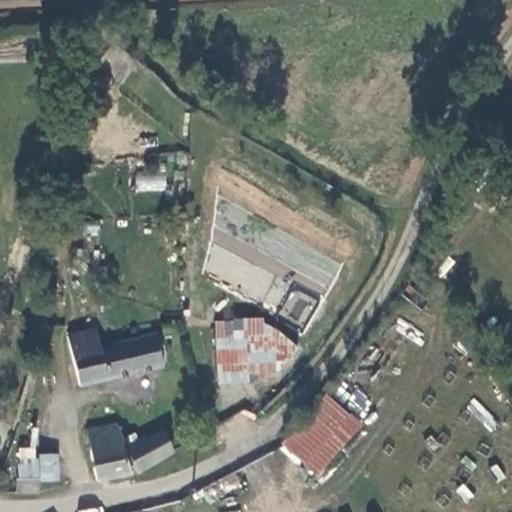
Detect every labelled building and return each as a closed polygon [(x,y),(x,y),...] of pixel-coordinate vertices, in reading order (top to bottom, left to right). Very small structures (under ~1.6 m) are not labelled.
[(136,173),(135,191),(165,191),(166,173),(136,173)] [(302,328),(318,300),(293,286),(277,314),(302,328)] [(288,321),(214,324),(216,380),(290,377),(288,321)] [(67,337),(69,349),(100,344),(96,330),(67,337)] [(156,368),(149,336),(101,347),(100,344),(69,349),(77,385),(156,368)] [(317,394),(284,455),(326,478),(360,417),(317,394)] [(474,399),(464,408),(489,432),(498,423),(474,399)] [(90,481),(119,475),(109,429),(80,435),(90,481)] [(117,453),(130,475),(165,453),(152,431),(117,453)] [(5,471),(5,491),(14,490),(14,477),(33,476),(32,469),(5,471)] [(14,477),(14,490),(33,490),(33,476),(14,477)]
